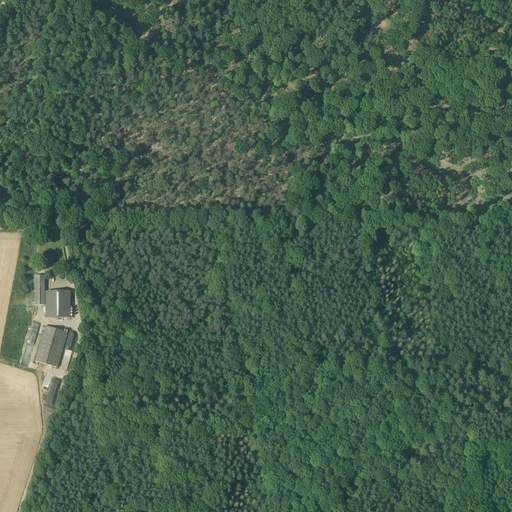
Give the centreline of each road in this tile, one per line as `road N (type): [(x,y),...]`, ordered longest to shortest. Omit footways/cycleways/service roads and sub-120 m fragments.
road 1 (unclassified): [(511,218),(0,227)]
road 2 (track): [(213,223),(259,483)]
road 3 (track): [(467,9),(342,221)]
road 4 (track): [(21,511),(79,338)]
road 5 (track): [(79,338),(110,486)]
road 6 (track): [(259,483),(110,486)]
road 7 (track): [(404,471),(259,483)]
